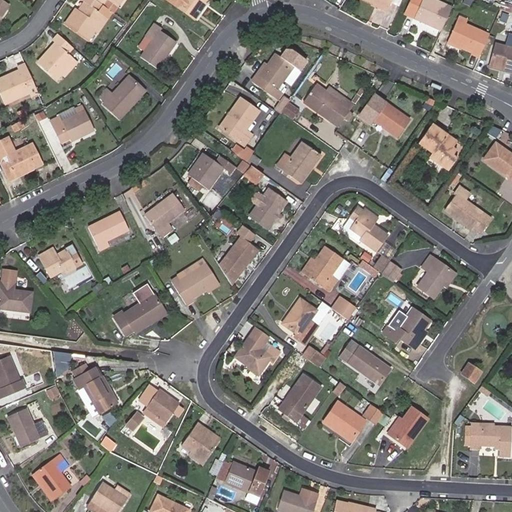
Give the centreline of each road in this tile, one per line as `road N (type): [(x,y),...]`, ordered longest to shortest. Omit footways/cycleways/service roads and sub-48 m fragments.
road 1 (residential): [(494,272),(363,187),(337,183),(210,351),(203,379),(221,406),(333,477),(511,490)]
road 2 (residential): [(263,15),(228,38),(141,149),(0,223)]
road 3 (residential): [(511,105),(314,16),(263,15)]
